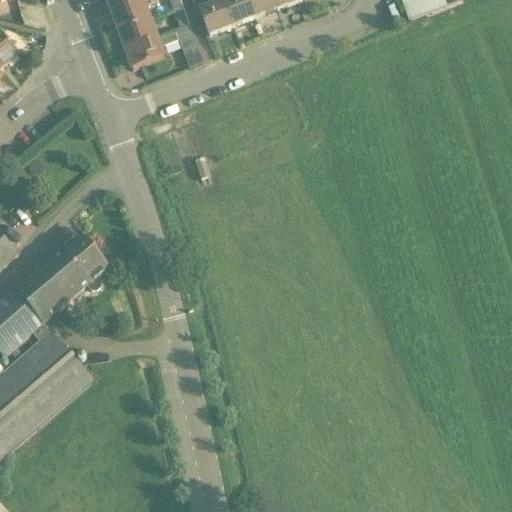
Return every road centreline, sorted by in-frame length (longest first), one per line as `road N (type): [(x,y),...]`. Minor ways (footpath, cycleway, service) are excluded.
road 1 (tertiary): [(212,511),(173,320),(108,121)]
road 2 (residential): [(108,121),(364,19),(371,0)]
